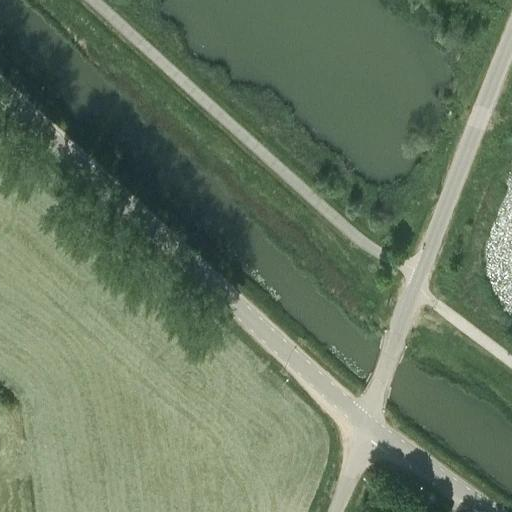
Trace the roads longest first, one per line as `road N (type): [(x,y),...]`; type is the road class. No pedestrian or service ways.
road 1 (tertiary): [(367,425),(0,93)]
road 2 (unclassified): [(367,425),(511,40)]
road 3 (tertiary): [(484,511),(367,425)]
